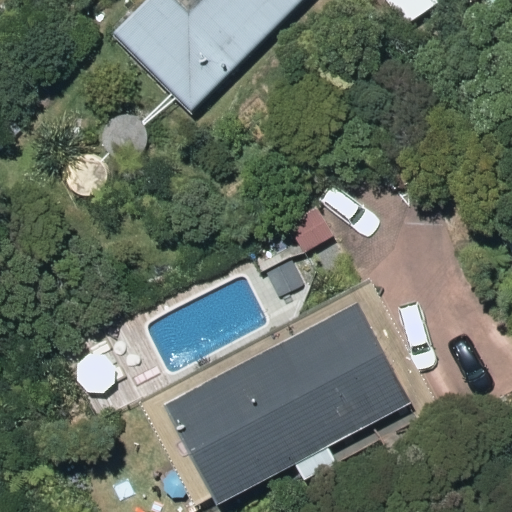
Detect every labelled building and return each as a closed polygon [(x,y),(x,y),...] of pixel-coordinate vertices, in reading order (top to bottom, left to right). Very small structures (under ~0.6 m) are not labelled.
[(196,110),(306,0),(205,0),(196,10),(185,0),(150,0),(118,32),(196,110)] [(390,0),(405,21),(436,0),(390,0)] [(90,138),(128,176),(165,141),(127,102),(90,138)] [(128,176),(90,138),(54,173),(91,212),(128,176)] [(313,259),(343,243),(324,207),(294,223),(313,259)] [(218,503),(411,404),(359,303),(166,402),(218,503)]
